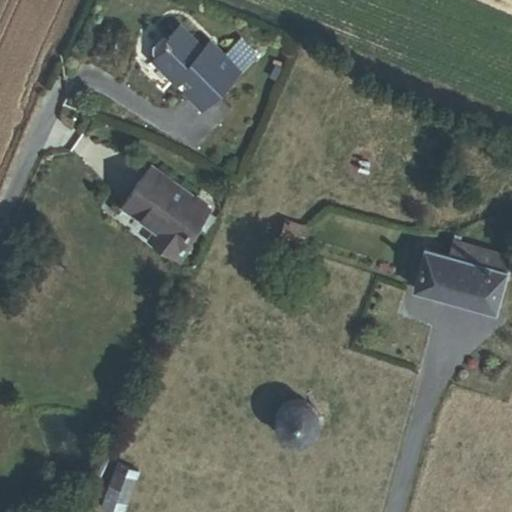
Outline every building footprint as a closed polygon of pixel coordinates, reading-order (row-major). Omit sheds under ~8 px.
[(162,96),(212,145),(263,94),(247,79),(233,94),(217,78),(210,84),(194,68),(174,89),(171,86),(162,96)] [(204,235),(159,203),(131,242),(164,266),(158,275),(188,296),(197,283),(195,282),(206,266),(203,264),(217,244),(212,241),(213,239),(205,234),(204,235)] [(318,273),(322,261),(302,255),(299,266),(318,273)] [(486,334),(506,336),(511,318),(511,279),(468,263),(460,281),(440,273),(427,312),(486,334)] [(318,462),(326,448),(325,433),(315,419),(296,414),(280,420),(273,429),(269,444),(277,459),(290,469),(306,469),(318,462)] [(131,511),(143,486),(137,484),(123,478),(108,511),(131,511)]
